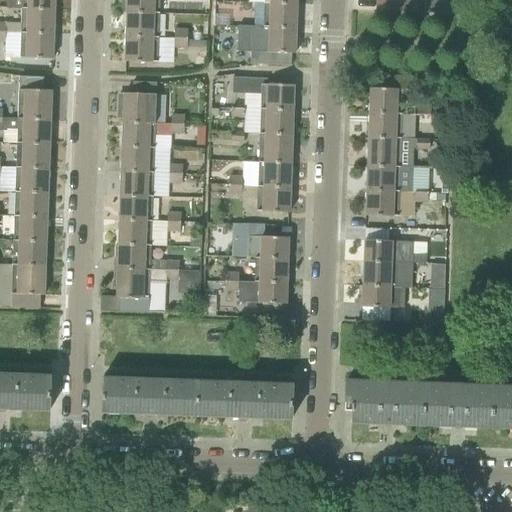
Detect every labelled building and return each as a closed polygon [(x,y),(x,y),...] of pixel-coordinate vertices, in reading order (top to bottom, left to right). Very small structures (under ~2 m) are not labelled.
[(55,10),(55,0),(6,0),(6,9),(23,10),(23,9),(55,10)] [(127,0),(127,13),(159,14),(159,0),(127,0)] [(377,0),(377,12),(416,13),(416,0),(377,0)] [(265,4),(264,28),(296,29),(297,5),(265,4)] [(22,34),(54,35),(55,10),(23,9),(23,10),(22,25),(6,24),(6,25),(0,24),(0,32),(6,33),(22,34)] [(126,38),(158,39),(159,14),(127,13),(126,38)] [(263,53),(296,54),(296,29),(264,28),(263,53)] [(173,39),(188,40),(188,30),(174,29),(173,39)] [(5,58),(53,60),(54,35),(22,34),(6,33),(5,42),(5,58)] [(125,62),(157,63),(158,39),(126,38),(125,62)] [(188,40),(173,39),(173,48),(188,49),(188,48),(208,49),(208,42),(188,41),(188,40)] [(51,121),(52,91),(44,91),(44,78),(21,77),(20,90),(19,90),(18,119),(51,121)] [(413,78),(379,77),(378,89),(370,89),(369,114),(402,115),(403,91),(412,91),(413,78)] [(293,111),(294,86),(268,85),(268,79),(234,78),(233,94),(262,95),(261,110),(293,111)] [(133,82),(132,94),(124,94),(123,123),(155,124),(157,83),(133,82)] [(417,116),(431,116),(431,107),(418,106),(417,116)] [(293,135),(293,111),(261,110),(232,109),(232,119),(244,119),(244,132),(244,133),(260,134),(293,135)] [(369,138),(401,140),(402,115),(369,114),(369,138)] [(171,125),(184,125),(185,117),(172,116),(171,125)] [(4,143),(17,144),(50,145),(51,121),(18,119),(2,119),(0,118),(0,131),(4,132),(4,143)] [(123,123),(122,147),(154,149),(169,149),(169,136),(171,136),(171,134),(184,134),(184,125),(171,125),(155,124),(123,123)] [(205,146),(206,127),(196,127),(195,146),(205,146)] [(244,132),(232,132),(231,142),(244,143),(244,133),(244,132)] [(260,134),(259,163),(292,164),(293,135),(260,134)] [(413,149),(416,149),(430,150),(430,140),(417,140),(401,140),(369,138),(368,167),(413,168),(413,149)] [(50,145),(17,144),(17,168),(49,169),(50,145)] [(121,172),(153,173),(154,149),(122,147),(121,172)] [(243,187),(259,187),(291,189),(292,164),(259,163),(243,163),(243,178),(243,187)] [(169,174),(182,174),(183,165),(169,164),(169,174)] [(413,168),(368,167),(367,191),(399,192),(412,192),(413,168)] [(17,168),(16,193),(48,194),(49,169),(17,168)] [(120,196),(153,197),(153,173),(121,172),(120,196)] [(182,184),(182,174),(169,174),(169,183),(182,184)] [(230,186),(243,187),(243,178),(230,177),(230,186)] [(243,187),(230,186),(229,194),(242,195),(243,187)] [(291,189),(259,187),(258,200),(258,212),(290,213),(291,189)] [(366,216),(398,217),(399,192),(367,191),(366,216)] [(428,200),(428,194),(428,193),(415,192),(415,202),(428,203),(428,200)] [(48,194),(16,193),(15,217),(47,218),(48,194)] [(152,222),(153,197),(120,196),(119,221),(152,222)] [(168,222),(181,223),(181,213),(168,212),(168,222)] [(15,217),(15,226),(14,241),(46,242),(47,218),(15,217)] [(118,245),(151,246),(152,222),(119,221),(118,245)] [(181,232),(181,223),(168,222),(167,232),(181,232)] [(249,257),(255,257),(260,258),(288,259),(289,238),(261,237),(249,237),(249,257)] [(14,241),(13,264),(13,266),(46,267),(46,242),(14,241)] [(415,243),(393,242),(365,241),(364,262),(396,263),(426,264),(427,255),(426,255),(414,254),(415,243)] [(151,246),(118,245),(117,270),(179,272),(179,271),(179,263),(150,262),(151,246)] [(255,274),(255,281),(287,282),(288,259),(260,258),(255,257),(255,274)] [(364,262),(363,287),(395,288),(396,263),(364,262)] [(40,296),(45,296),(46,267),(13,266),(12,307),(40,308),(40,296)] [(167,280),(179,281),(179,272),(117,270),(116,298),(120,299),(120,312),(148,313),(150,284),(164,285),(167,285),(167,280)] [(200,294),(201,272),(179,271),(179,272),(179,281),(178,282),(189,294),(200,294)] [(239,272),(226,271),(226,280),(239,281),(239,272)] [(259,304),(286,305),(287,282),(255,281),(255,282),(239,282),(239,281),(226,280),(225,282),(226,292),(239,292),(239,296),(239,303),(259,304)] [(390,308),(404,308),(405,288),(395,288),(363,287),(362,307),(390,308)] [(444,324),(444,309),(428,309),(427,323),(444,324)] [(0,409),(50,411),(51,374),(0,372),(0,409)] [(199,380),(147,378),(104,376),(102,413),(197,416),(199,380)] [(293,383),(249,382),(199,380),(197,416),(292,420),(293,383)] [(353,412),(352,423),(424,426),(425,385),(346,382),(345,402),(352,402),(351,412),(353,412)] [(424,426),(438,426),(494,429),(496,388),(425,385),(424,426)] [(494,429),(509,429),(511,429),(511,388),(496,388),(494,429)]
